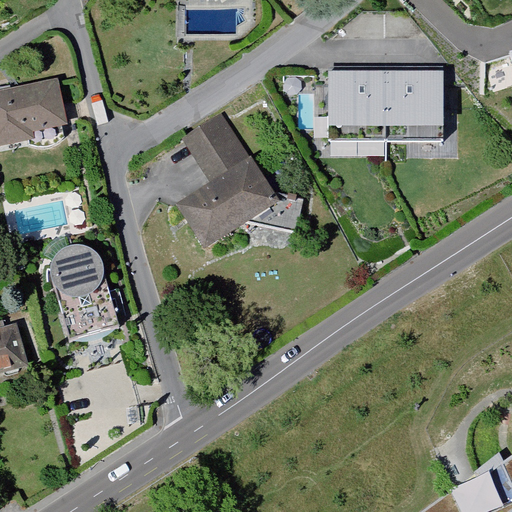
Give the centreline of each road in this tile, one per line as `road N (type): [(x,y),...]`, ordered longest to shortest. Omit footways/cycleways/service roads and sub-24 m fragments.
road 1 (secondary): [(511,218),(185,437)]
road 2 (residential): [(185,437),(114,159)]
road 3 (residential): [(114,159),(230,90),(350,0)]
road 4 (residential): [(114,159),(71,0)]
road 5 (secondary): [(185,437),(69,511)]
